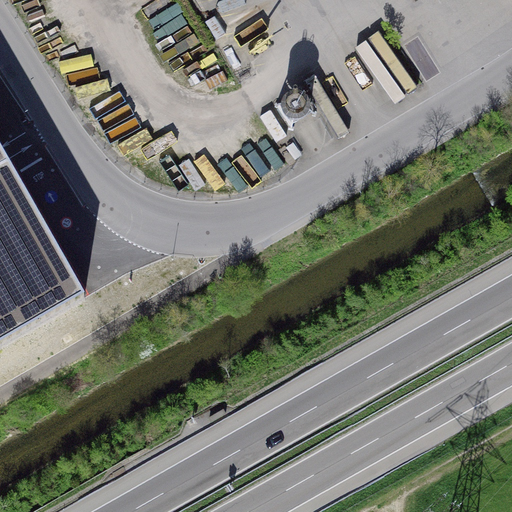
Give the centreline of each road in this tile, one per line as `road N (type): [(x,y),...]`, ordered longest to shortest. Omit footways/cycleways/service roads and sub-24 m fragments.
road 1 (motorway): [(511,296),(130,511)]
road 2 (residential): [(287,210),(197,233),(154,225),(106,193),(0,37)]
road 3 (track): [(0,397),(231,258),(287,210)]
road 4 (motorway): [(248,511),(511,363)]
road 5 (unclassified): [(511,71),(287,210)]
road 6 (track): [(366,511),(511,431)]
